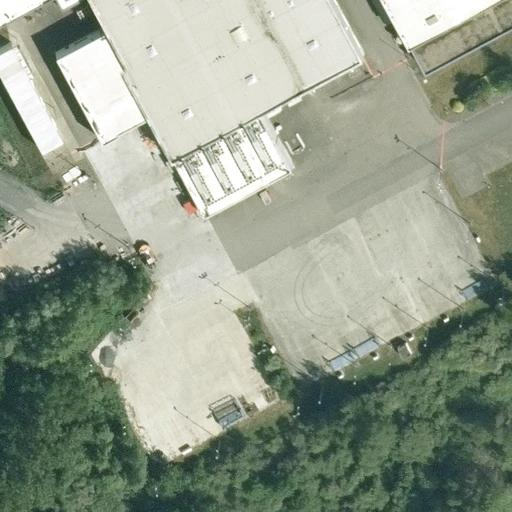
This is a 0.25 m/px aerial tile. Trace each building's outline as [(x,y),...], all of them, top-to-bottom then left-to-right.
[(0,0),(0,19),(36,0),(57,0),(62,8),(77,0),(0,0)] [(91,0),(105,25),(69,44),(63,47),(55,52),(101,139),(151,112),(175,155),(176,155),(207,212),(272,177),(241,119),(264,108),(365,53),(337,0),(91,0)] [(511,0),(375,0),(387,20),(399,14),(428,67),(511,21),(511,0)] [(74,23),(47,37),(53,48),(61,43),(63,47),(69,44),(67,40),(79,33),(74,23)] [(406,32),(404,31),(402,30),(399,31),(398,33),(398,34),(398,35),(398,37),(399,38),(400,39),(402,39),(404,39),(405,38),(406,37),(406,36),(407,35),(406,32)] [(9,40),(0,44),(0,79),(37,149),(59,138),(9,40)] [(294,165),(264,108),(241,119),(272,177),(294,165)] [(407,341),(399,346),(405,356),(413,352),(407,341)]
